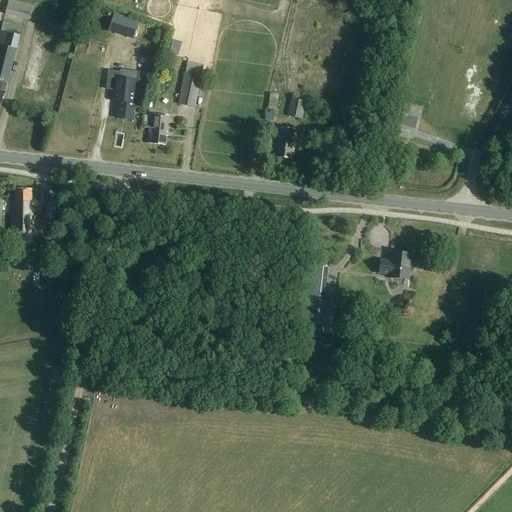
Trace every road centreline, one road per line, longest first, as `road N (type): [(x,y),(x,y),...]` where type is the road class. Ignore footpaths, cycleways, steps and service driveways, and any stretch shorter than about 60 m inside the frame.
road 1 (secondary): [(466,209),(0,156)]
road 2 (track): [(124,190),(51,511)]
road 3 (unclassified): [(466,209),(474,157),(511,90)]
